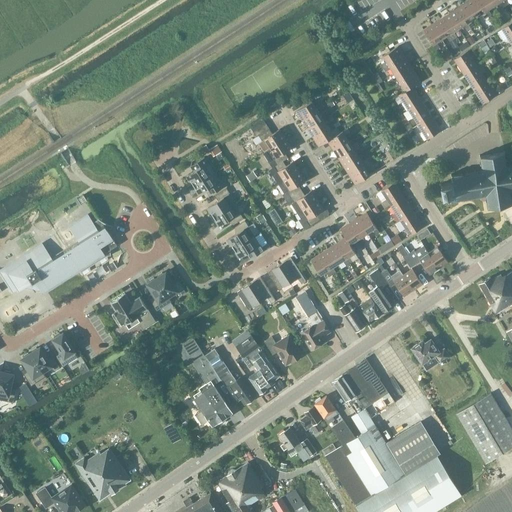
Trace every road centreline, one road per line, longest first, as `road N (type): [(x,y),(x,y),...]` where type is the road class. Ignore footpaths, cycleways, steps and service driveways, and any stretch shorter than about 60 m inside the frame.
road 1 (tertiary): [(128,511),(469,275)]
road 2 (residential): [(342,212),(235,274),(159,154)]
road 3 (residential): [(465,124),(404,25),(444,0)]
road 4 (residential): [(0,338),(16,343),(139,264)]
road 5 (unknown): [(441,294),(511,408)]
road 6 (residential): [(469,275),(399,164)]
road 7 (residential): [(342,212),(281,106)]
